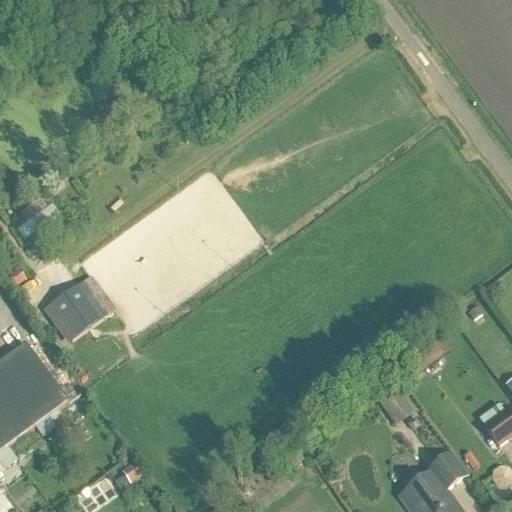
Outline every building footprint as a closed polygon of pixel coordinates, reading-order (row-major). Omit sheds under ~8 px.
[(58,219),(50,207),(45,211),(39,202),(18,216),(24,226),(14,232),(22,243),(58,219)] [(84,287),(44,316),(68,350),(109,321),(84,287)] [(479,312),(470,318),(474,325),(483,319),(479,312)] [(416,382),(443,361),(432,346),(405,367),(416,382)] [(27,350),(0,369),(0,457),(8,452),(35,432),(47,423),(69,407),(27,350)] [(379,408),(395,429),(413,416),(397,395),(379,408)] [(511,443),(511,414),(505,420),(498,411),(479,425),(486,434),(485,435),(498,453),(511,443)] [(47,423),(35,432),(41,441),(53,432),(47,423)] [(8,452),(0,457),(0,467),(4,473),(17,464),(8,452)] [(474,474),(480,470),(470,457),(464,461),(474,474)] [(426,478),(428,481),(400,501),(407,511),(456,511),(446,498),(466,483),(450,460),(426,478)] [(284,489),(298,487),(294,462),(280,464),(284,489)] [(130,488),(143,480),(135,467),(122,475),(130,488)] [(506,469),(493,473),(498,491),(511,488),(506,469)]
